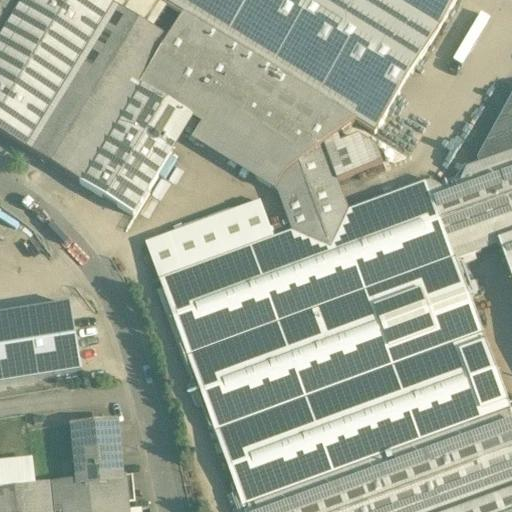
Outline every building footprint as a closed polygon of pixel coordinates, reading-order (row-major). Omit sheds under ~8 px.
[(0,0),(0,137),(24,153),(113,9),(97,0),(0,0)] [(355,125),(151,0),(97,0),(113,9),(168,43),(140,89),(264,165),(253,181),(274,194),(277,196),(292,236),(290,236),(274,242),(159,284),(242,511),(511,511),(511,415),(455,263),(498,248),(511,285),(511,155),(479,168),(477,169),(465,172),(458,190),(444,195),(429,185),(347,216),(336,185),(382,168),(376,152),(357,140),(340,147),(337,138),(355,125)] [(457,0),(151,0),(355,125),(374,137),(457,0)] [(168,43),(113,9),(24,153),(80,187),(118,125),(140,89),(168,43)] [(511,96),(476,162),(479,168),(511,155),(511,96)] [(118,125),(80,187),(132,220),(171,157),(118,125)] [(286,225),(270,231),(274,242),(290,236),(286,225)] [(69,308),(0,319),(0,386),(79,374),(69,308)] [(114,427),(73,431),(78,485),(78,486),(119,481),(114,427)] [(78,485),(0,492),(0,511),(128,511),(128,506),(130,506),(130,505),(127,505),(125,482),(127,482),(127,480),(125,481),(125,480),(119,481),(78,486),(78,485)]
